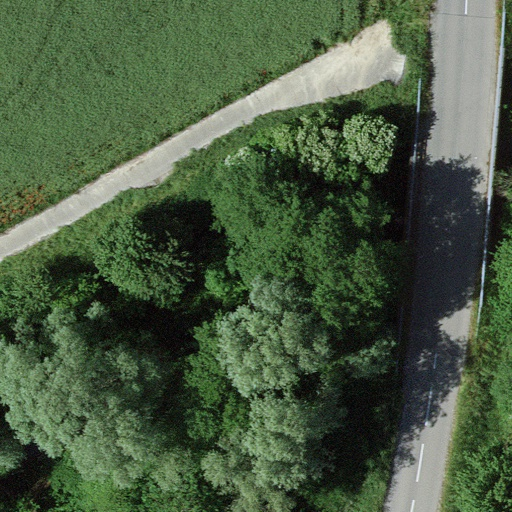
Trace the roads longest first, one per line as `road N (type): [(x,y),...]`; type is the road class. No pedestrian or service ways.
road 1 (tertiary): [(410,511),(433,387),(466,0)]
road 2 (track): [(0,262),(346,81)]
